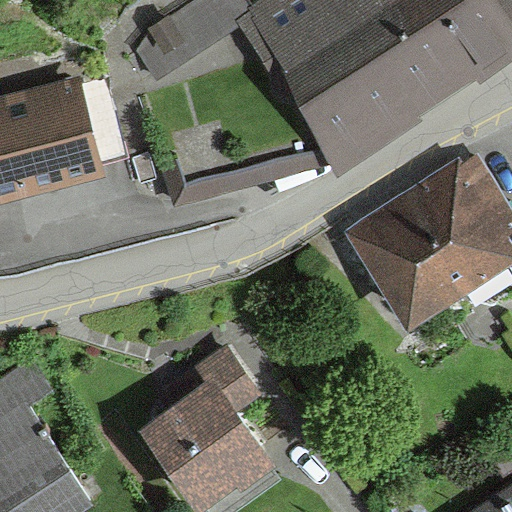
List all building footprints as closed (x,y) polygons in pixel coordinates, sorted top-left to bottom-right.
[(467,68),(468,68),(426,9),(412,18),(396,11),(388,0),(346,0),(272,49),(328,160),(409,106),(404,99),(459,64),(465,65),(467,68)] [(412,18),(426,9),(468,68),(511,36),(511,9),(505,0),(388,0),(396,11),(412,18)] [(176,199),(328,160),(272,49),(242,1),(135,68),(176,199)] [(93,165),(124,156),(103,78),(72,87),(72,85),(0,103),(0,189),(93,166),(93,165)] [(404,311),(470,270),(490,301),(511,287),(511,262),(494,232),(511,222),(471,157),(353,230),(404,311)] [(187,377),(199,394),(144,434),(189,496),(257,447),(226,405),(251,388),(224,350),(187,377)] [(27,362),(0,379),(0,511),(65,511),(85,499),(41,433),(45,430),(41,424),(37,426),(22,404),(45,389),(27,362)] [(511,511),(511,485),(471,511),(511,511)]
